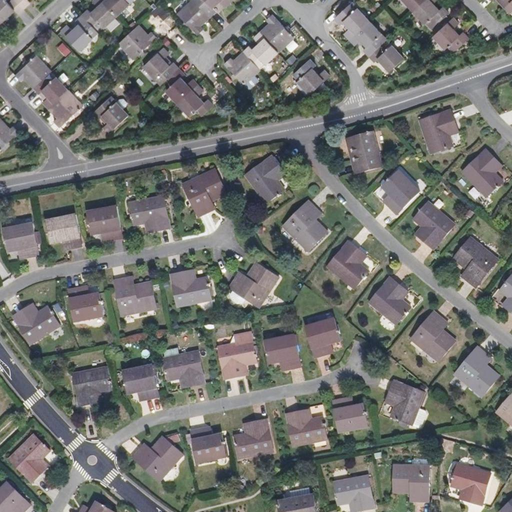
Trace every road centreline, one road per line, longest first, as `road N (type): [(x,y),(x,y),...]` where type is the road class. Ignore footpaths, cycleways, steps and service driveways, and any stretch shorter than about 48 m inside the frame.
road 1 (residential): [(296,128),(341,192),(406,257),(511,343)]
road 2 (residential): [(98,451),(146,422),(362,376)]
road 3 (residential): [(63,173),(296,128)]
road 4 (residential): [(0,297),(41,274),(227,239)]
road 5 (residential): [(83,453),(0,354)]
